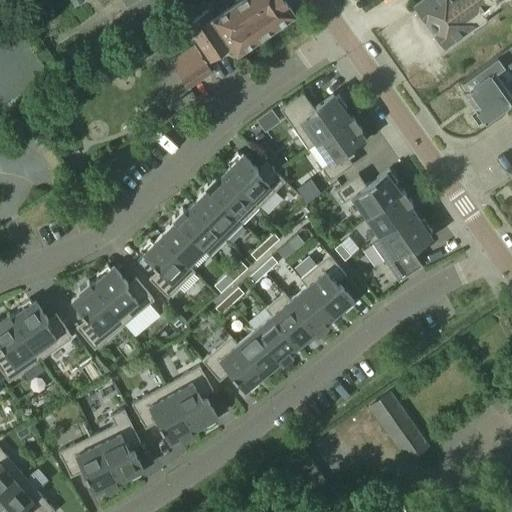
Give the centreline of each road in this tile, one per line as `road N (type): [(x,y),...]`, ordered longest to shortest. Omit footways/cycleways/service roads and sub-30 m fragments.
road 1 (residential): [(501,257),(401,307),(133,511)]
road 2 (residential): [(0,281),(112,235),(226,120),(342,33)]
road 3 (residential): [(450,185),(342,33)]
